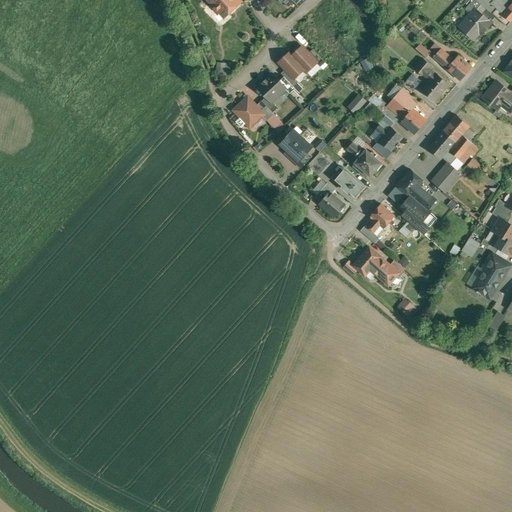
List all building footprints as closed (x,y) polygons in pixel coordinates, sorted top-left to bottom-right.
[(208,0),(213,5),(213,8),(217,12),(220,12),(225,8),(229,13),(241,1),(240,0),(208,0)] [(511,0),(504,0),(502,3),(509,8),(511,4),(511,0)] [(509,8),(502,3),(497,8),(504,14),(509,8)] [(504,14),(503,14),(511,21),(511,20),(511,4),(509,8),(504,14)] [(496,16),(486,7),(481,13),(491,22),(496,16)] [(504,14),(497,8),(494,13),(508,25),(511,21),(503,14),(504,14)] [(477,9),(467,20),(466,20),(460,27),(473,39),(480,32),(482,34),(492,22),(481,13),(477,9)] [(430,51),(422,43),(417,49),(427,58),(432,53),(432,52),(430,51)] [(455,59),(442,48),(442,49),(436,44),(430,51),(432,52),(432,53),(435,56),(435,57),(448,68),(447,68),(461,80),(473,66),(459,55),(455,59)] [(309,53),(303,46),(293,55),(290,52),(308,71),(317,62),(318,62),(309,53)] [(326,62),(313,49),(309,53),(318,62),(317,62),(321,66),(326,62)] [(308,71),(290,52),(280,61),(286,68),(295,78),(295,77),(305,69),(307,72),(308,71)] [(425,59),(416,69),(424,75),(430,68),(432,65),(425,59)] [(218,62),(217,73),(230,75),(232,63),(218,62)] [(295,78),(286,68),(282,73),(285,76),(294,86),(299,81),(295,77),(295,78)] [(437,74),(430,68),(424,75),(431,80),(423,90),(436,101),(450,84),(437,73),(437,74)] [(280,80),(273,73),(259,87),(267,96),(272,102),(273,101),(287,88),(280,80)] [(294,86),(285,76),(280,80),(287,88),(291,92),(296,88),(294,86)] [(418,87),(409,79),(404,84),(413,92),(418,87)] [(511,92),(497,81),(484,98),(497,109),(501,105),(510,112),(511,109),(511,92)] [(349,107),(357,114),(369,100),(362,93),(349,107)] [(257,105),(249,96),(234,109),(241,117),(246,123),(251,127),(263,116),(267,120),(269,118),(275,113),(273,112),(270,109),(265,113),(257,105)] [(272,102),(267,96),(262,100),(270,109),(273,112),(278,107),(273,101),(272,102)] [(417,104),(408,97),(405,100),(404,99),(400,100),(399,100),(395,97),(389,104),(388,105),(401,116),(404,118),(402,121),(415,133),(427,120),(413,108),(417,104)] [(262,100),(257,105),(265,113),(270,109),(262,100)] [(384,100),(378,107),(380,110),(386,102),(384,100)] [(401,116),(388,105),(389,104),(386,102),(380,110),(396,123),(401,116)] [(283,122),(275,113),(269,118),(277,127),(283,122)] [(457,114),(443,131),(473,156),(479,148),(462,133),(469,126),(470,125),(457,114)] [(246,123),(241,117),(237,121),(242,127),(246,123)] [(388,129),(381,123),(376,129),(383,135),(388,129)] [(404,136),(391,126),(388,129),(383,135),(380,139),(393,150),(397,145),(397,146),(401,142),(400,141),(404,136)] [(309,144),(298,134),(293,130),(282,142),(294,153),(293,154),(304,165),(312,156),(308,152),(312,147),(309,144)] [(473,156),(443,131),(429,147),(442,158),(443,156),(451,163),(457,157),(466,165),(473,156)] [(365,151),(353,141),(347,148),(359,158),(365,151)] [(359,158),(356,162),(371,175),(376,168),(378,169),(383,164),(381,163),(382,162),(367,149),(365,151),(359,158)] [(330,162),(320,152),(308,165),(319,175),(330,162)] [(475,158),(469,165),(477,172),(484,165),(475,158)] [(445,166),(432,180),(446,192),(462,174),(454,167),(451,167),(450,165),(451,163),(447,167),(445,166)] [(342,165),(331,177),(356,198),(366,186),(342,165)] [(411,169),(398,184),(411,195),(411,196),(412,195),(425,207),(426,206),(433,198),(422,189),(423,189),(419,186),(424,180),(411,169)] [(328,182),(315,196),(321,201),(330,191),(332,192),(335,188),(328,182)] [(332,192),(330,191),(321,201),(319,203),(335,217),(346,204),(332,192)] [(425,207),(412,195),(411,196),(411,195),(402,206),(407,211),(403,215),(424,233),(430,226),(423,220),(431,211),(426,207),(426,206),(425,207)] [(508,204),(499,199),(495,205),(497,206),(511,215),(511,212),(511,207),(508,204)] [(395,215),(381,203),(371,215),(375,219),(368,226),(374,232),(381,224),(385,227),(395,215)] [(511,215),(497,206),(493,213),(501,218),(501,217),(508,221),(511,216),(511,215)] [(411,223),(402,215),(398,220),(407,227),(411,223)] [(511,223),(508,221),(501,217),(501,218),(494,229),(511,240),(511,223)] [(416,228),(411,223),(407,227),(413,232),(416,228)] [(368,226),(366,224),(361,230),(376,242),(380,237),(374,232),(368,226)] [(511,240),(494,229),(493,230),(498,232),(492,242),(491,242),(500,248),(511,254),(511,240)] [(492,242),(485,238),(482,243),(493,250),(497,253),(500,248),(491,242),(492,242)] [(370,246),(354,264),(366,274),(371,269),(381,256),(370,246)] [(497,253),(493,250),(487,260),(502,270),(508,260),(497,253)] [(387,262),(381,256),(371,269),(383,279),(385,277),(391,282),(397,275),(401,275),(402,273),(391,264),(388,261),(387,262)] [(406,269),(395,259),(391,264),(402,273),(406,269)] [(487,260),(484,266),(486,267),(474,287),(490,297),(503,277),(499,274),(502,270),(487,260)] [(398,307),(409,316),(417,306),(406,297),(398,307)] [(500,314),(496,320),(496,319),(496,320),(494,323),(501,328),(507,317),(500,313),(500,314)]
